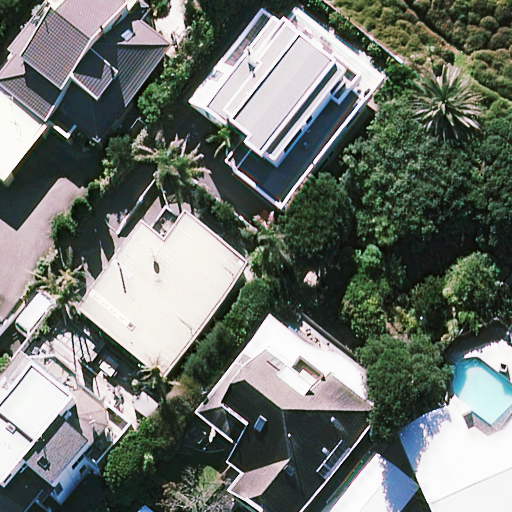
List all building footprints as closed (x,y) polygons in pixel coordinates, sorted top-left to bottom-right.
[(184,43),(144,13),(153,1),(150,0),(62,0),(0,82),(0,84),(4,88),(0,93),(0,175),(13,185),(56,128),(77,144),(86,132),(105,146),(184,43)] [(361,57),(348,73),(272,14),(201,106),(268,158),(249,182),(295,218),(374,116),(398,85),(361,57)] [(259,273),(180,208),(90,317),(169,382),(259,273)] [(277,328),(255,355),(205,416),(248,450),(236,465),(253,479),(241,494),(262,511),(356,511),(328,488),(386,417),(363,398),(302,349),(277,328)] [(126,423),(43,360),(0,415),(0,511),(46,511),(63,491),(70,497),(126,423)] [(511,511),(511,441),(487,458),(469,415),(410,441),(440,511),(511,511)]
